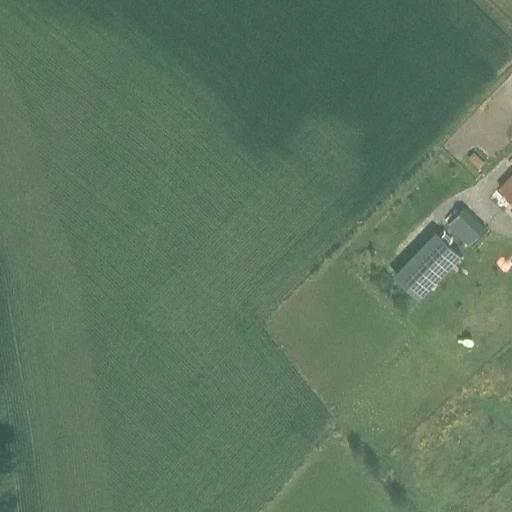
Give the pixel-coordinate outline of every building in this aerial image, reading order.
[(410,238),(466,183),(438,155),(382,210),(410,238)] [(511,175),(499,188),(511,200),(511,175)] [(511,252),(468,206),(453,220),(511,281),(511,252)] [(414,283),(428,268),(436,275),(463,245),(438,223),(397,268),(414,283)] [(457,321),(497,278),(471,253),(430,296),(457,321)]
